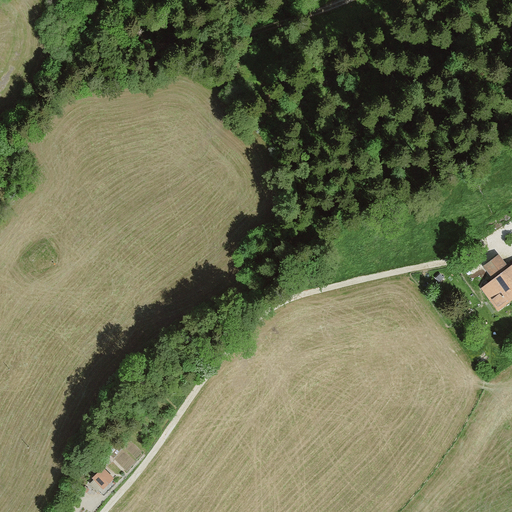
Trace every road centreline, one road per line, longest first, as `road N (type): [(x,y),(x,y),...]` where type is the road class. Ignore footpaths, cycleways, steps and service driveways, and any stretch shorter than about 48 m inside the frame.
road 1 (track): [(103,511),(256,316),(289,298),(367,277),(511,254)]
road 2 (track): [(351,0),(184,43),(135,35),(96,0)]
